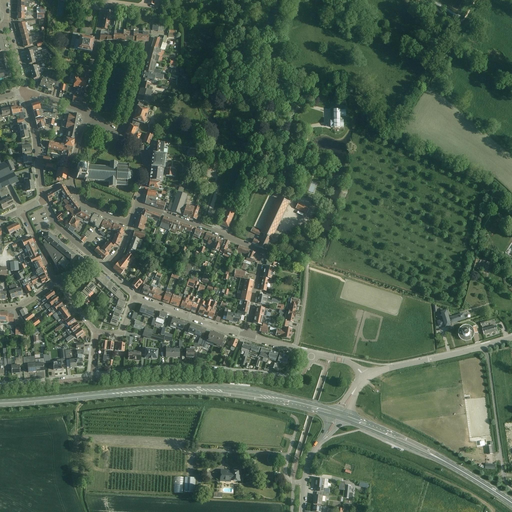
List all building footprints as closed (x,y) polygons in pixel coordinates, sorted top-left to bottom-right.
[(105,13),(103,21),(108,22),(109,20),(110,20),(110,19),(109,19),(109,18),(110,18),(112,12),(106,11),(106,14),(105,13)] [(20,30),(21,36),(28,34),(27,30),(28,30),(28,31),(33,30),(33,27),(20,30)] [(133,36),(132,41),(133,41),(136,41),(142,42),(148,42),(148,36),(148,33),(145,33),(145,29),(142,29),(142,32),(133,32),(133,33),(133,36)] [(100,40),(107,40),(108,32),(107,32),(101,31),(100,34),(100,40)] [(114,31),(113,41),(125,41),(126,32),(125,32),(125,31),(121,31),(121,33),(118,33),(118,31),(114,31)] [(154,38),(151,48),(157,49),(161,50),(164,50),(166,45),(165,45),(167,38),(177,38),(177,34),(176,34),(176,31),(169,31),(169,34),(168,34),(168,36),(164,36),(163,40),(154,38)] [(125,41),(132,41),(133,36),(133,33),(133,36),(129,35),(130,32),(126,32),(125,41)] [(91,53),(94,40),(77,36),(78,35),(76,35),(75,40),(74,49),(75,50),(91,53)] [(0,79),(11,77),(5,52),(2,38),(0,38),(0,79)] [(37,42),(36,39),(33,39),(23,42),(24,48),(32,46),(31,42),(33,41),(33,42),(37,42)] [(27,59),(34,57),(36,57),(39,56),(40,55),(40,52),(38,53),(37,50),(36,47),(28,50),(28,52),(25,53),(27,59)] [(157,56),(159,57),(159,56),(157,56),(158,53),(160,54),(161,50),(157,49),(151,48),(149,55),(157,56)] [(34,57),(27,59),(29,65),(35,63),(34,59),(36,59),(36,57),(34,57)] [(148,60),(145,71),(151,73),(160,75),(161,71),(154,70),(156,62),(154,61),(148,60)] [(36,66),(30,68),(31,74),(38,72),(43,70),(45,69),(44,67),(40,68),(39,65),(36,66)] [(73,87),(78,88),(79,89),(85,91),(85,90),(89,67),(83,66),(81,73),(83,73),(83,76),(81,75),(81,77),(75,75),(73,87)] [(38,72),(31,74),(33,79),(34,80),(34,81),(36,82),(39,79),(39,78),(39,77),(38,74),(44,72),(46,72),(45,69),(43,70),(38,72)] [(160,75),(151,73),(145,71),(143,78),(145,78),(144,81),(153,83),(155,77),(160,78),(160,75)] [(48,79),(49,76),(47,75),(46,78),(43,77),(42,80),(42,79),(41,81),(40,84),(39,86),(45,88),(47,81),(48,79)] [(51,79),(51,77),(49,76),(48,79),(47,81),(45,88),(51,90),(52,86),(56,87),(56,83),(57,81),(51,79)] [(141,89),(151,92),(152,88),(149,87),(150,84),(143,82),(141,89)] [(75,92),(74,95),(83,97),(83,96),(85,91),(79,89),(78,88),(77,92),(75,92)] [(141,89),(137,102),(146,104),(146,103),(148,104),(151,92),(141,89)] [(70,94),(69,98),(73,99),(72,102),(81,104),(83,97),(74,95),(70,94)] [(40,106),(39,102),(32,104),(31,105),(33,111),(39,109),(43,110),(43,111),(52,112),(53,109),(51,109),(51,108),(40,106)] [(139,102),(133,121),(136,122),(144,124),(144,123),(147,124),(149,122),(148,119),(146,119),(148,110),(142,108),(144,103),(142,103),(139,102)] [(19,113),(20,120),(22,119),(22,120),(24,119),(21,107),(17,107),(11,108),(13,116),(16,115),(16,114),(19,113)] [(8,109),(1,110),(3,118),(10,116),(8,109)] [(341,117),(345,116),(345,111),(340,111),(335,111),(335,122),(331,122),(331,128),(335,128),(340,128),(344,128),(343,122),(343,119),(341,119),(341,117)] [(78,123),(79,115),(74,114),(73,116),(69,115),(67,121),(78,123)] [(38,130),(46,127),(43,118),(35,120),(38,130)] [(62,120),(61,128),(69,129),(67,138),(66,138),(74,140),(78,123),(67,121),(62,120)] [(128,136),(138,140),(140,136),(141,134),(136,132),(139,125),(136,124),(134,124),(133,126),(131,125),(130,125),(126,135),(128,136)] [(19,133),(27,132),(25,125),(18,127),(18,130),(17,131),(17,134),(19,133)] [(149,145),(152,136),(153,134),(151,134),(151,135),(147,133),(145,136),(143,142),(149,145)] [(49,142),(48,149),(62,152),(63,147),(72,148),(74,140),(66,138),(67,138),(64,137),(62,145),(61,144),(61,145),(49,142)] [(154,142),(153,154),(163,155),(165,155),(166,155),(167,147),(163,147),(164,143),(154,142)] [(23,157),(26,157),(26,153),(30,153),(30,146),(25,146),(24,143),(17,144),(17,148),(22,147),(23,157)] [(65,153),(64,157),(70,158),(72,148),(63,147),(62,152),(65,153)] [(152,162),(151,167),(164,168),(165,164),(165,160),(165,155),(163,155),(153,154),(152,158),(152,162)] [(61,160),(60,164),(61,164),(60,166),(68,168),(70,158),(64,157),(64,160),(61,160)] [(0,162),(0,196),(1,198),(3,197),(5,196),(8,194),(5,187),(18,181),(13,171),(15,170),(10,160),(5,162),(1,164),(0,162)] [(109,168),(87,166),(86,181),(88,181),(108,183),(108,188),(116,188),(116,186),(127,186),(127,181),(129,180),(129,181),(130,180),(131,178),(132,178),(131,177),(132,175),(132,174),(131,175),(130,173),(131,172),(130,172),(128,171),(128,166),(129,166),(129,165),(128,165),(127,165),(127,164),(127,165),(124,165),(124,164),(123,164),(123,165),(122,165),(122,164),(122,165),(118,164),(117,164),(117,163),(109,163),(109,168)] [(85,182),(86,181),(87,166),(86,166),(86,167),(86,169),(78,169),(77,167),(76,168),(77,169),(77,177),(76,178),(77,179),(78,178),(84,178),(83,179),(84,180),(86,180),(85,181),(85,182)] [(150,175),(149,181),(159,183),(159,182),(161,182),(162,176),(163,170),(165,170),(166,170),(166,176),(174,177),(175,169),(164,168),(151,167),(151,168),(150,175)] [(57,178),(57,180),(60,181),(62,181),(63,179),(66,180),(68,170),(59,168),(57,178)] [(26,192),(34,191),(33,181),(32,174),(28,175),(28,178),(24,179),(24,183),(25,183),(26,187),(25,187),(25,190),(26,190),(26,192)] [(159,183),(149,181),(148,188),(161,190),(161,187),(159,186),(159,183)] [(64,185),(51,192),(54,197),(62,193),(65,199),(70,195),(64,185)] [(148,190),(146,197),(152,199),(152,197),(155,198),(156,193),(157,193),(157,192),(148,190)] [(167,210),(171,211),(180,214),(180,213),(181,213),(183,207),(186,195),(177,192),(173,204),(170,203),(167,210)] [(5,196),(3,197),(8,207),(13,204),(10,197),(6,199),(6,198),(5,196)] [(65,199),(63,201),(66,206),(64,207),(67,211),(69,210),(68,209),(69,208),(71,206),(70,204),(74,200),(70,196),(65,199)] [(145,204),(154,207),(156,200),(155,200),(156,198),(155,198),(152,197),(152,199),(146,197),(145,204)] [(258,247),(264,250),(270,237),(272,238),(289,203),(277,198),(261,233),(264,234),(260,241),(259,240),(259,242),(254,239),(252,243),(258,246),(258,247)] [(69,208),(68,209),(69,210),(72,214),(70,217),(74,219),(80,208),(74,200),(70,204),(71,206),(69,208)] [(166,203),(157,200),(156,200),(154,207),(164,210),(166,203)] [(298,204),(295,209),(300,211),(306,214),(309,209),(298,204)] [(183,207),(181,213),(183,214),(183,215),(190,218),(194,207),(186,205),(185,208),(183,207)] [(194,207),(190,218),(196,220),(197,217),(196,216),(199,207),(195,205),(194,207)] [(74,219),(70,226),(76,229),(80,221),(83,223),(84,220),(89,222),(93,215),(80,208),(74,219)] [(228,228),(235,212),(227,208),(220,225),(228,228)] [(144,209),(141,216),(147,218),(152,220),(153,218),(161,221),(163,216),(144,209)] [(89,222),(94,225),(98,217),(93,215),(89,222)] [(139,215),(135,228),(143,231),(147,218),(141,216),(139,215)] [(161,221),(160,224),(163,225),(163,226),(162,227),(165,228),(166,227),(170,229),(173,220),(163,216),(161,221)] [(102,220),(98,217),(94,225),(94,226),(98,228),(102,220)] [(170,229),(169,231),(175,233),(176,230),(179,223),(173,220),(170,229)] [(179,223),(176,230),(182,232),(183,230),(184,230),(192,233),(194,228),(179,222),(179,223)] [(12,226),(15,232),(17,236),(19,235),(17,230),(20,229),(17,223),(12,226)] [(113,223),(110,230),(117,232),(120,226),(113,223)] [(9,234),(15,232),(12,226),(6,229),(9,234)] [(76,229),(70,226),(68,230),(79,240),(81,238),(74,232),(76,229)] [(204,232),(196,228),(193,236),(199,238),(199,236),(202,237),(204,232)] [(144,239),(145,234),(134,231),(133,236),(144,239)] [(44,243),(43,245),(58,270),(61,267),(63,269),(64,269),(64,268),(68,264),(69,263),(70,261),(71,261),(75,256),(75,255),(69,251),(69,250),(63,246),(63,245),(58,241),(57,241),(48,233),(43,238),(44,240),(43,242),(44,243)] [(207,244),(209,245),(213,246),(213,245),(217,237),(206,233),(204,239),(208,241),(207,244)] [(25,247),(25,248),(26,247),(26,246),(32,243),(30,237),(22,241),(24,247),(25,247)] [(136,252),(135,251),(136,246),(139,248),(142,241),(132,237),(126,253),(133,257),(136,252)] [(212,249),(218,252),(223,240),(217,237),(213,245),(213,246),(212,249)] [(225,240),(219,252),(230,257),(232,252),(227,249),(230,242),(225,240)] [(98,247),(94,251),(98,255),(97,255),(99,257),(103,260),(106,257),(106,258),(109,254),(108,254),(113,248),(114,248),(116,245),(112,244),(111,245),(107,241),(100,249),(98,247)] [(27,252),(35,249),(32,243),(33,243),(32,243),(26,246),(26,247),(25,248),(27,252)] [(27,252),(29,257),(30,257),(31,258),(38,255),(37,255),(35,249),(27,252)] [(248,255),(247,255),(246,261),(252,263),(252,262),(257,263),(258,258),(257,258),(258,255),(249,251),(248,255)] [(129,264),(130,265),(132,261),(131,261),(133,259),(134,259),(134,258),(127,254),(124,258),(123,258),(122,259),(129,264)] [(41,261),(38,255),(31,258),(30,257),(29,257),(30,258),(32,264),(41,261)] [(118,262),(117,264),(125,270),(129,264),(130,265),(129,264),(122,259),(119,263),(118,262)] [(36,271),(44,267),(41,261),(33,265),(34,266),(32,267),(33,268),(31,269),(33,272),(36,271)] [(10,262),(11,271),(18,270),(17,262),(10,262)] [(120,275),(125,270),(117,264),(113,269),(120,275)] [(263,277),(264,277),(271,279),(273,268),(265,266),(263,277)] [(36,271),(38,276),(46,273),(44,267),(36,271)] [(234,273),(234,277),(247,279),(248,276),(245,275),(245,272),(235,271),(234,274),(234,273)] [(100,272),(95,277),(100,282),(105,277),(100,272)] [(50,281),(46,273),(38,276),(38,277),(30,281),(33,285),(35,284),(34,282),(40,280),(41,284),(45,282),(45,283),(50,281)] [(105,277),(100,282),(105,287),(110,281),(105,277)] [(136,290),(142,283),(136,278),(131,285),(136,290)] [(260,290),(264,291),(265,291),(267,283),(269,284),(270,279),(262,278),(260,290)] [(245,280),(242,292),(251,293),(253,281),(245,280)] [(110,281),(105,287),(109,291),(114,286),(110,281)] [(91,282),(86,287),(92,292),(96,287),(91,282)] [(147,296),(152,298),(155,289),(157,286),(151,284),(150,287),(147,296)] [(141,294),(147,296),(150,287),(144,285),(141,294)] [(114,286),(109,291),(114,296),(116,297),(114,298),(116,300),(118,299),(125,302),(127,299),(128,297),(126,296),(119,290),(114,286)] [(82,292),(87,297),(92,292),(86,287),(82,292)] [(15,290),(17,297),(23,295),(20,288),(15,290)] [(155,289),(152,298),(160,301),(163,292),(155,289)] [(166,289),(162,302),(168,304),(171,295),(168,294),(169,290),(166,289)] [(11,299),(17,297),(15,290),(9,292),(11,299)] [(47,301),(55,295),(52,290),(44,296),(46,298),(41,302),(43,303),(47,300),(47,301)] [(83,302),(87,297),(82,292),(77,297),(83,302)] [(236,300),(241,301),(249,302),(251,293),(242,292),(242,295),(237,295),(236,300)] [(173,295),(170,304),(178,307),(182,295),(179,294),(178,297),(173,295)] [(185,295),(180,308),(185,310),(188,302),(188,300),(190,296),(185,295)] [(259,295),(257,304),(268,306),(269,304),(267,303),(267,302),(268,301),(266,301),(267,296),(262,295),(260,295),(259,295)] [(48,302),(44,306),(47,309),(59,300),(56,296),(48,301),(48,302)] [(190,301),(188,300),(185,310),(190,312),(193,304),(195,298),(192,297),(190,301)] [(193,304),(190,312),(191,312),(195,313),(200,300),(195,298),(193,304)] [(115,304),(114,305),(116,306),(123,308),(125,302),(118,299),(117,304),(115,304)] [(288,315),(295,316),(296,311),(295,311),(296,306),(297,306),(297,307),(298,301),(291,300),(290,304),(287,303),(286,311),(289,311),(288,315)] [(51,312),(47,315),(49,317),(63,306),(60,301),(49,309),(51,312)] [(197,314),(202,316),(205,308),(206,306),(203,305),(204,302),(202,301),(197,314)] [(249,302),(241,301),(240,301),(239,305),(241,305),(239,311),(247,313),(249,302)] [(202,316),(207,318),(211,308),(209,307),(210,304),(207,303),(202,316)] [(141,308),(138,307),(137,311),(143,314),(142,316),(144,317),(148,307),(142,305),(141,308)] [(114,308),(112,311),(114,312),(121,314),(123,308),(116,306),(115,308),(114,308)] [(57,319),(61,317),(67,312),(64,307),(57,312),(59,315),(55,317),(57,319)] [(155,313),(153,313),(154,310),(148,307),(145,315),(144,317),(147,318),(148,316),(153,318),(155,313)] [(257,307),(255,314),(263,316),(264,309),(257,307)] [(22,317),(28,314),(25,308),(19,311),(22,317)] [(229,322),(232,322),(234,314),(227,313),(228,310),(225,309),(223,316),(226,317),(225,320),(229,321),(229,322)] [(234,314),(232,322),(235,323),(238,323),(240,315),(245,316),(245,313),(237,311),(237,315),(234,314)] [(444,320),(438,322),(439,327),(445,325),(446,327),(451,325),(450,323),(462,320),(465,319),(464,314),(461,315),(449,318),(446,311),(441,313),(444,320)] [(67,312),(61,317),(57,319),(58,322),(62,319),(64,321),(71,316),(67,312)] [(114,312),(112,318),(119,320),(121,314),(114,312)] [(157,317),(155,322),(163,325),(166,314),(160,312),(158,318),(157,317)] [(255,314),(253,323),(261,325),(263,316),(255,314)] [(295,316),(288,315),(285,315),(284,322),(282,321),(281,327),(287,328),(288,321),(293,322),(294,317),(295,318),(295,316)] [(68,327),(75,322),(72,317),(61,325),(62,327),(65,325),(67,328),(68,327)] [(170,326),(176,328),(179,321),(173,319),(173,318),(170,317),(167,324),(170,325),(170,326)] [(116,327),(119,320),(112,318),(109,324),(116,327)] [(183,329),(185,330),(188,323),(185,322),(184,323),(179,321),(176,328),(182,331),(183,329)] [(76,323),(65,331),(66,333),(69,336),(72,333),(79,328),(76,323)] [(188,332),(194,335),(196,327),(190,325),(191,324),(188,323),(185,330),(184,334),(187,335),(188,332)] [(484,335),(497,331),(496,326),(482,330),(484,335)] [(196,327),(194,335),(200,337),(200,336),(203,336),(206,330),(203,328),(202,329),(196,327)] [(292,329),(287,328),(281,327),(280,330),(277,329),(276,336),(282,337),(282,338),(290,340),(290,339),(292,329)] [(81,338),(85,335),(83,333),(84,333),(80,328),(69,336),(71,338),(75,336),(77,338),(79,336),(81,338)] [(153,331),(145,328),(142,335),(150,338),(151,335),(153,331)] [(462,333),(462,334),(462,335),(463,336),(463,337),(464,337),(465,337),(465,338),(466,338),(467,338),(468,337),(469,337),(470,336),(470,335),(470,334),(470,333),(470,332),(470,331),(469,330),(468,329),(467,329),(466,329),(465,329),(464,330),(463,330),(463,331),(462,331),(462,332),(462,333)] [(200,345),(200,346),(205,348),(206,344),(212,347),(213,344),(217,334),(210,332),(209,334),(206,333),(205,339),(203,338),(200,345)] [(224,337),(217,334),(213,344),(220,346),(220,347),(223,348),(225,340),(223,339),(224,337)] [(228,341),(227,345),(231,347),(230,349),(231,350),(233,351),(234,350),(238,341),(232,338),(231,342),(228,341)] [(176,350),(172,350),(172,358),(176,358),(179,358),(179,351),(182,351),(182,342),(179,342),(179,347),(176,347),(176,350)] [(243,342),(241,351),(245,352),(243,358),(247,359),(248,355),(251,345),(243,342)] [(124,352),(125,344),(118,343),(115,343),(114,354),(117,354),(117,351),(124,352)] [(200,345),(193,344),(193,348),(190,348),(190,350),(186,350),(186,358),(193,358),(194,350),(197,350),(197,347),(199,347),(200,346),(200,345)] [(168,358),(172,358),(172,350),(168,349),(168,347),(166,347),(166,345),(162,345),(162,351),(165,351),(165,357),(168,358)] [(252,353),(251,353),(251,352),(251,351),(257,353),(259,348),(251,345),(248,355),(251,356),(252,353)] [(259,356),(264,358),(267,359),(270,351),(261,348),(261,351),(259,356)] [(145,349),(144,358),(148,359),(152,360),(152,359),(156,360),(157,351),(145,349)] [(70,368),(77,368),(76,360),(71,360),(70,350),(65,351),(66,361),(70,361),(70,368)] [(278,354),(270,351),(267,359),(275,361),(278,354)] [(140,361),(140,353),(128,352),(128,353),(127,353),(127,354),(127,355),(127,356),(128,356),(128,360),(140,361)] [(279,354),(276,365),(274,370),(278,371),(280,366),(279,366),(280,362),(286,364),(288,357),(279,354)] [(43,359),(35,360),(35,361),(35,364),(36,372),(44,371),(43,363),(44,363),(44,364),(47,363),(46,356),(46,355),(43,355),(43,359)] [(19,367),(22,366),(21,356),(18,357),(18,358),(15,358),(15,361),(14,361),(14,366),(11,367),(11,374),(20,373),(19,367)] [(31,360),(31,359),(26,358),(23,358),(23,365),(28,365),(28,373),(36,372),(35,364),(35,361),(35,360),(31,360)] [(57,362),(51,363),(51,367),(53,367),(53,370),(62,369),(62,368),(61,369),(61,365),(65,364),(64,359),(56,360),(57,362)] [(239,481),(240,472),(231,471),(231,472),(221,472),(220,481),(225,482),(225,480),(239,481)] [(173,476),(173,488),(180,489),(181,477),(173,476)] [(194,493),(195,478),(185,477),(184,493),(194,493)] [(316,478),(315,488),(323,489),(323,493),(329,494),(330,489),(327,489),(328,480),(316,478)] [(315,495),(313,504),(322,505),(322,501),(325,502),(326,496),(329,497),(329,494),(323,493),(317,493),(317,495),(315,495)]
